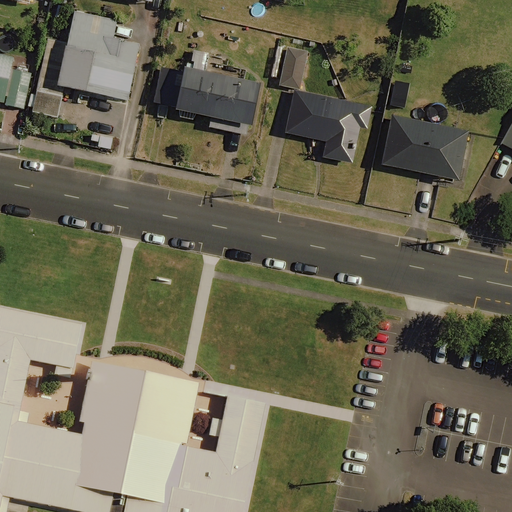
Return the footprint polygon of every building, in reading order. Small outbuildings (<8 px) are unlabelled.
[(151,0),(108,0),(150,9),(151,0)] [(464,0),(437,0),(434,10),(459,17),(464,0)] [(115,24),(72,15),(56,92),(126,107),(138,50),(111,45),(115,24)] [(30,116),(58,122),(64,96),(54,94),(65,45),(47,41),(30,116)] [(308,54),(286,50),(278,88),(300,92),(308,54)] [(0,105),(3,106),(12,61),(0,58),(0,105)] [(259,90),(161,69),(153,106),(175,111),(174,117),(250,133),(259,90)] [(30,78),(12,74),(5,108),(22,112),(30,78)] [(371,110),(294,94),(285,137),(325,145),(321,161),(351,167),(359,130),(366,132),(371,110)] [(511,119),(500,141),(511,148),(511,119)] [(467,136),(391,120),(380,170),(457,186),(467,136)] [(78,326),(0,309),(0,498),(67,511),(240,511),(262,408),(225,400),(214,456),(181,449),(194,384),(88,362),(76,423),(81,424),(78,437),(14,424),(27,361),(69,370),(78,326)]
